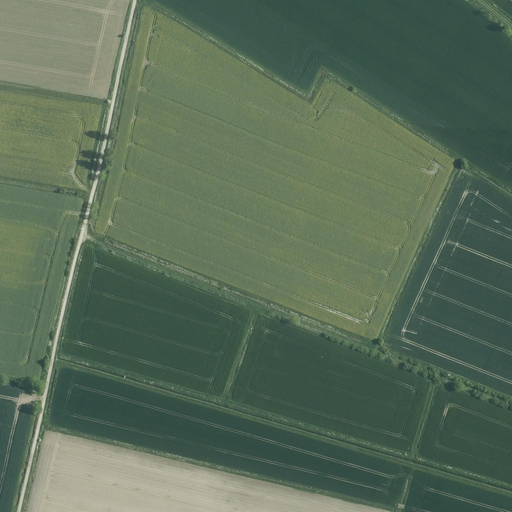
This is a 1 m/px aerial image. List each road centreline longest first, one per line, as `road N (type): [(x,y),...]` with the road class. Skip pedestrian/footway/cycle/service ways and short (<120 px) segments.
road 1 (unclassified): [(135,0),(20,511)]
road 2 (track): [(511,404),(80,235)]
